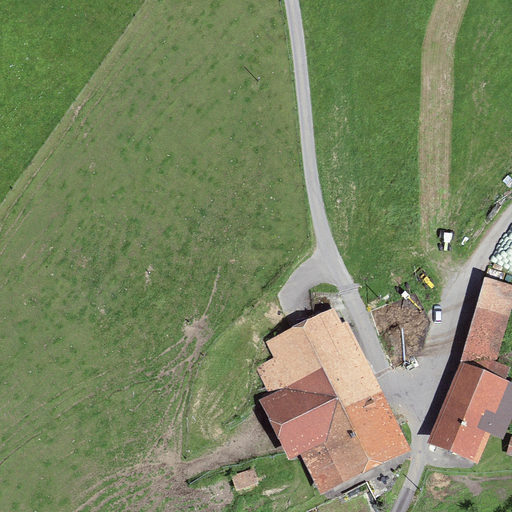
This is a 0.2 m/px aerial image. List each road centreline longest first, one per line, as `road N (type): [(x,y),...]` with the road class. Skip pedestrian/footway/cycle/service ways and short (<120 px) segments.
road 1 (track): [(416,427),(324,237),(291,0)]
road 2 (track): [(511,214),(470,278),(416,427)]
